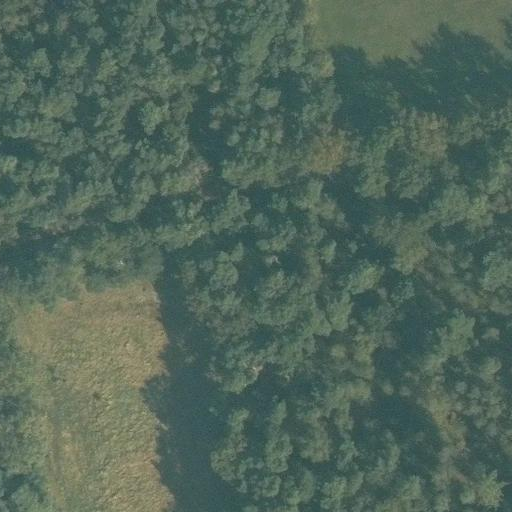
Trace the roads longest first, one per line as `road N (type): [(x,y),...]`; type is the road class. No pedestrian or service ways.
road 1 (track): [(224,193),(511,132)]
road 2 (track): [(0,248),(160,207)]
